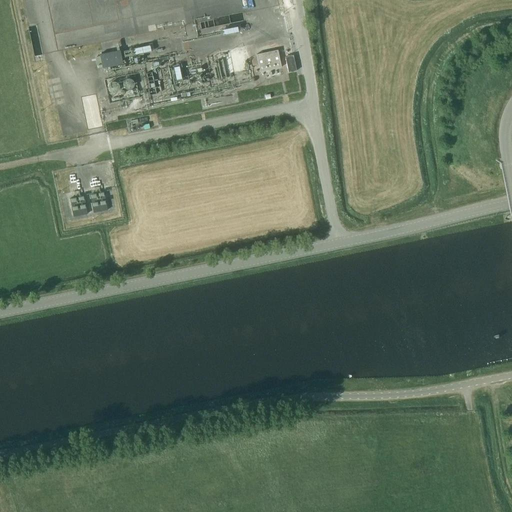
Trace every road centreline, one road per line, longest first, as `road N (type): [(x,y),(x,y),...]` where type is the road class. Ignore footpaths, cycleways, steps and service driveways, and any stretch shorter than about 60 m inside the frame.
road 1 (tertiary): [(0,311),(511,203)]
road 2 (unclassified): [(0,454),(263,401),(401,394),(511,375)]
